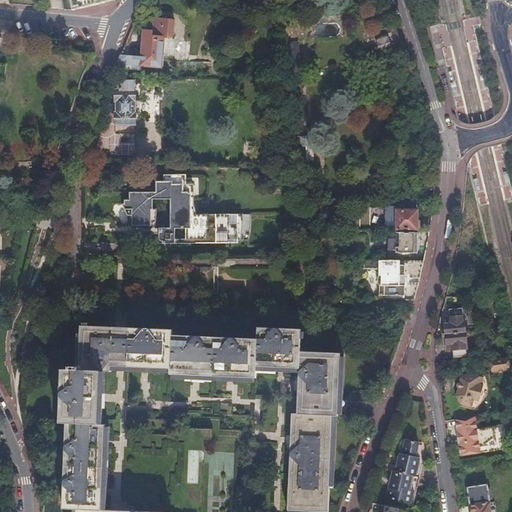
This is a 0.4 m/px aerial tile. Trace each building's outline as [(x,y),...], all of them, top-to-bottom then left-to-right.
[(69,0),(72,10),(102,3),(113,0),(69,0)] [(121,55),(117,64),(158,67),(163,37),(172,38),(175,20),(148,17),(146,32),(145,32),(142,57),(121,55)] [(301,43),(280,45),(282,88),(303,87),(301,43)] [(487,89),(481,65),(477,66),(483,90),(487,89)] [(452,72),(448,73),(454,97),(458,96),(452,72)] [(114,114),(114,124),(134,125),(134,114),(139,114),(139,101),(135,101),(135,90),(115,90),(115,101),(117,101),(117,114),(114,114)] [(109,133),(109,153),(132,154),(133,134),(109,133)] [(175,198),(175,227),(186,227),(186,239),(186,244),(238,244),(238,240),(246,241),(250,224),(251,214),(194,215),(194,197),(193,185),(186,185),(186,175),(163,175),(163,182),(156,182),(156,192),(129,192),(129,200),(124,200),(124,203),(121,205),(127,212),(127,213),(131,213),(131,221),(131,223),(152,223),(152,207),(153,207),(153,198),(171,198),(175,198)] [(203,175),(186,175),(186,185),(193,185),(194,197),(204,197),(203,175)] [(384,205),(383,227),(390,227),(391,205),(384,205)] [(157,207),(153,207),(152,207),(152,223),(152,232),(160,232),(171,232),(171,227),(156,227),(157,207)] [(395,210),(395,230),(417,229),(417,210),(395,210)] [(0,277),(9,278),(22,223),(9,223),(0,222),(0,277)] [(175,239),(175,227),(171,227),(171,232),(171,244),(186,244),(186,239),(175,239)] [(171,232),(160,232),(160,238),(160,239),(161,240),(161,241),(162,241),(162,242),(163,242),(163,243),(163,244),(171,244),(171,232)] [(417,233),(395,233),(395,253),(417,253),(417,233)] [(420,273),(423,261),(404,261),(403,261),(389,261),(363,260),(363,267),(378,267),(378,273),(376,274),(375,276),(374,278),(374,279),(374,281),(375,283),(376,285),(378,286),(378,295),(398,295),(398,297),(405,297),(405,299),(413,299),(417,287),(418,283),(406,283),(406,278),(419,278),(420,273)] [(444,325),(445,335),(461,334),(465,333),(464,316),(463,317),(462,309),(449,309),(450,318),(449,318),(449,324),(444,325)] [(109,511),(103,511),(106,426),(100,426),(102,373),(112,373),(112,367),(171,369),(171,375),(257,380),(257,369),(299,371),(297,415),(292,415),(286,511),(327,511),(333,417),(339,417),(342,355),(302,353),(303,331),(259,328),(258,339),(174,336),(174,330),(82,326),(80,371),(64,371),(61,425),(68,425),(64,510),(75,511),(74,511),(109,511)] [(461,334),(445,335),(445,344),(451,344),(451,350),(452,350),(453,358),(466,357),(465,349),(466,349),(465,333),(461,334)] [(492,371),(511,366),(511,363),(510,357),(491,361),(492,371)] [(455,396),(459,404),(472,407),(473,400),(479,401),(483,385),(481,384),(482,377),(468,374),(463,374),(462,374),(461,374),(460,375),(459,376),(459,377),(458,377),(458,378),(458,382),(455,396)] [(478,416),(457,419),(460,443),(462,455),(482,453),(481,447),(489,446),(488,444),(496,438),(498,438),(497,426),(480,429),(478,416)] [(392,488),(389,487),(387,498),(412,504),(412,501),(410,500),(418,458),(414,457),(415,454),(416,455),(417,450),(415,450),(417,441),(405,439),(402,453),(400,459),(398,459),(395,469),(393,469),(390,481),(393,481),(392,488)] [(422,463),(417,441),(415,450),(417,450),(416,455),(415,454),(414,457),(418,458),(410,500),(412,501),(412,504),(414,505),(422,463)] [(490,511),(489,504),(490,504),(487,484),(467,487),(470,508),(471,507),(471,511),(490,511)]
